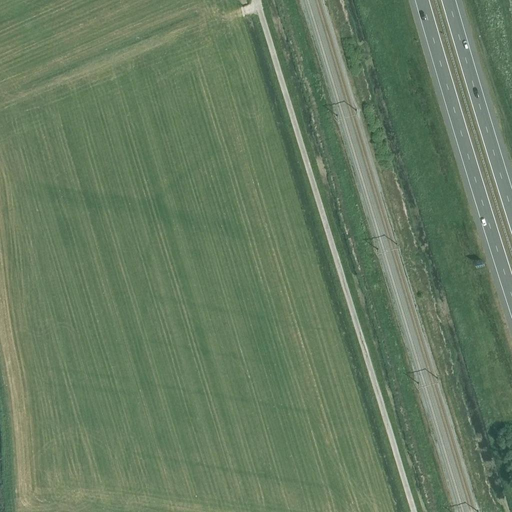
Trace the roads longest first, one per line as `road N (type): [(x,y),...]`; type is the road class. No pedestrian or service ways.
road 1 (track): [(413,511),(256,0)]
road 2 (motorway): [(424,0),(511,293)]
road 3 (motorway): [(511,205),(450,0)]
